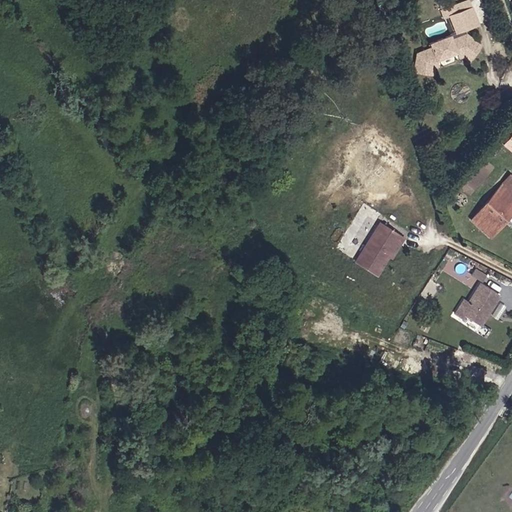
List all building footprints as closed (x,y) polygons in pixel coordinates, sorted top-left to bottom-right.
[(469,0),(465,0),(442,9),(445,19),(450,17),(456,34),(479,26),(469,0)] [(417,75),(436,79),(436,71),(439,71),(438,65),(457,56),(461,61),(465,58),(466,58),(473,62),(482,47),(467,38),(465,38),(457,42),(453,35),(434,44),(436,48),(418,56),(417,75)] [(511,176),(511,177),(474,220),(495,238),(511,217),(511,176)] [(401,230),(398,229),(381,218),(353,263),(356,265),(374,275),(387,253),(401,230)] [(401,230),(387,253),(394,257),(408,234),(401,230)] [(462,297),(452,313),(460,318),(462,314),(480,325),(498,297),(480,284),(469,301),(462,297)]
